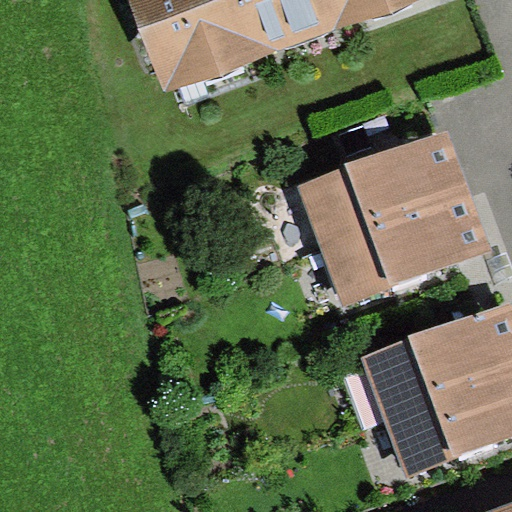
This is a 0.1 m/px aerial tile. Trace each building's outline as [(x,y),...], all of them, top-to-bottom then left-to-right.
[(353,0),(146,0),(172,67),(353,0)] [(309,197),(329,249),(442,208),(422,155),(385,168),(383,164),(350,177),(352,181),(309,197)] [(442,208),(329,249),(349,303),(391,288),(393,292),(426,280),(425,275),(462,261),(442,208)] [(364,431),(392,421),(505,379),(485,326),(451,338),(450,334),(416,347),(418,351),(373,367),(374,370),(345,381),(364,431)] [(511,398),(505,379),(392,421),(412,474),(457,458),(459,462),(492,450),(491,445),(511,437),(511,398)]
